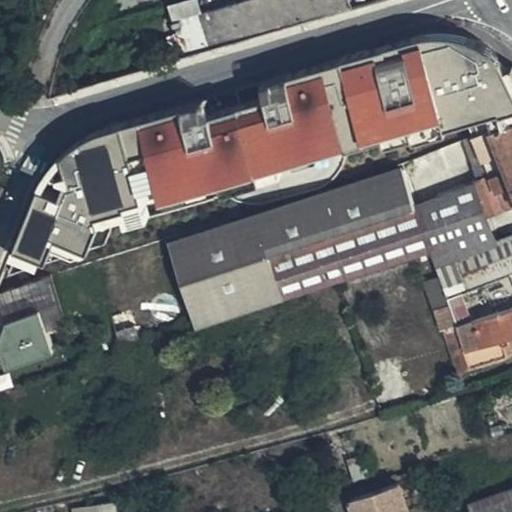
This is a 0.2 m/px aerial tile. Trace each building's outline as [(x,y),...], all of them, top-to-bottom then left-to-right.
[(208,0),(204,1),(214,36),(257,23),(250,0),(208,0)] [(250,0),(257,23),(283,17),(278,0),(250,0)] [(278,0),(283,17),(342,0),(278,0)] [(484,130),(511,119),(511,61),(498,47),(482,38),(458,33),(434,29),(420,33),(108,121),(84,135),(62,151),(47,169),(15,252),(45,261),(107,241),(117,218),(132,223),(223,196),(244,205),(261,199),(409,151),(484,130)] [(511,119),(484,130),(495,156),(503,175),(511,171),(511,119)] [(275,240),(421,190),(420,186),(417,176),(409,151),(304,185),(261,199),(275,240)] [(495,156),(476,164),(491,203),(511,193),(511,171),(503,175),(495,156)] [(421,190),(434,234),(436,243),(459,235),(461,240),(500,224),(491,203),(476,164),(420,186),(421,190)] [(337,267),(415,240),(434,234),(421,190),(275,240),(289,284),(337,267)] [(500,224),(511,219),(511,193),(491,203),(500,224)] [(203,314),(289,284),(275,240),(261,199),(244,205),(175,227),(203,314)] [(511,250),(511,219),(500,224),(461,240),(470,265),(511,250)] [(459,235),(436,243),(438,249),(446,274),(470,265),(461,240),(459,235)] [(504,316),(511,314),(511,289),(455,306),(468,349),(504,338),(501,326),(506,325),(504,316)] [(0,320),(0,332),(11,364),(58,348),(42,305),(0,320)] [(404,484),(417,480),(410,459),(350,475),(360,510),(408,494),(404,484)] [(511,511),(511,475),(467,491),(474,511),(511,511)] [(75,503),(75,511),(119,511),(119,500),(75,503)]
